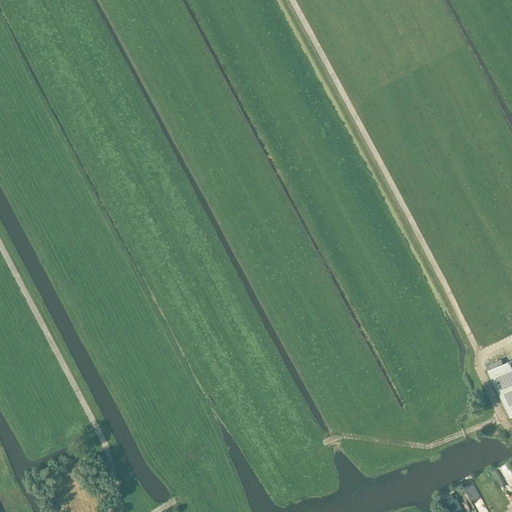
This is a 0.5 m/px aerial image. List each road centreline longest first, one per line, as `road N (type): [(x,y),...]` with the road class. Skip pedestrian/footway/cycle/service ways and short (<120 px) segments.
road 1 (track): [(511,428),(291,0)]
road 2 (track): [(119,511),(105,445),(0,245)]
